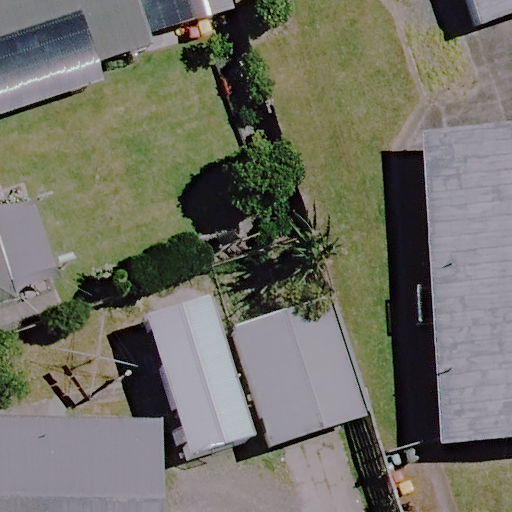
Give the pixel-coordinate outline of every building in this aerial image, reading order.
[(50,0),(0,0),(0,55),(60,42),(50,0)] [(511,26),(511,0),(452,0),(464,40),(511,26)] [(511,454),(511,143),(409,152),(433,461),(511,454)] [(0,222),(0,314),(54,296),(27,214),(0,222)] [(247,449),(220,352),(204,297),(132,317),(175,469),(247,449)] [(247,449),(250,462),(350,434),(320,324),(220,352),(247,449)] [(0,511),(149,511),(150,440),(0,438),(0,511)]
